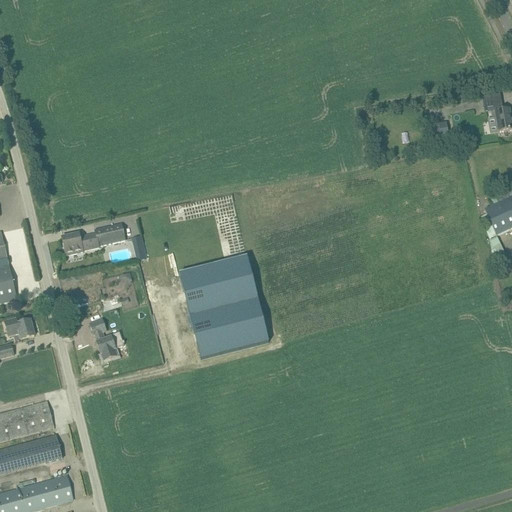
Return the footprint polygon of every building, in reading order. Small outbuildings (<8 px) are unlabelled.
[(511,124),(509,109),(499,111),(491,113),(493,120),(495,119),(498,134),(511,130),(511,124)] [(488,115),(478,117),(446,123),(449,141),(432,144),(434,152),(464,148),(463,139),(474,137),(474,135),(477,135),(477,137),(491,135),(488,115)] [(511,198),(484,212),(496,237),(511,229),(511,198)] [(126,242),(122,225),(94,231),(95,236),(80,239),(79,235),(62,239),(66,257),(100,249),(99,248),(126,242)] [(136,262),(147,259),(141,237),(131,240),(136,262)] [(248,259),(179,276),(200,358),(200,361),(268,344),(248,259)] [(10,275),(8,266),(0,267),(0,302),(6,302),(16,299),(10,275)] [(77,324),(74,307),(65,309),(68,326),(77,324)] [(16,320),(5,323),(9,338),(19,335),(21,341),(34,337),(30,322),(17,325),(16,320)] [(102,321),(90,326),(94,337),(95,336),(97,344),(96,344),(100,355),(124,347),(119,333),(110,337),(110,339),(104,341),(101,334),(106,332),(102,321)] [(0,360),(14,356),(11,346),(0,348),(0,360)] [(0,443),(44,431),(54,429),(47,403),(37,406),(0,415),(0,443)] [(57,438),(0,450),(0,476),(62,463),(57,438)] [(67,477),(57,480),(0,495),(0,511),(30,511),(73,501),(67,477)]
